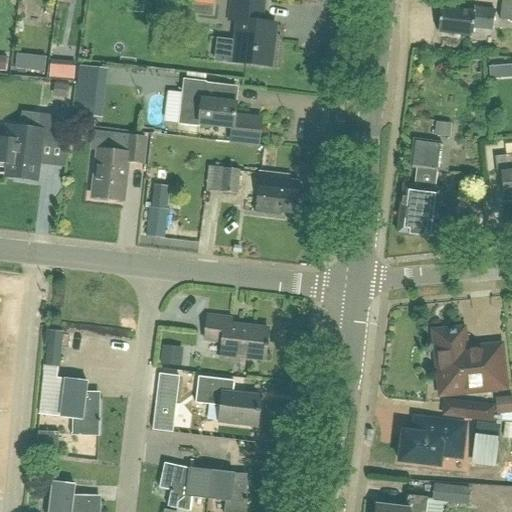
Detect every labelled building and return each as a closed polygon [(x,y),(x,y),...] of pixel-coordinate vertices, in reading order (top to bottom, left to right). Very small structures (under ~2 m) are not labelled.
[(269,67),(274,24),(260,23),(263,3),(236,0),(231,0),(229,21),(237,22),(232,63),(269,67)] [(511,22),(511,1),(502,0),(500,21),(511,22)] [(473,12),(440,9),(437,33),(472,37),(472,30),(492,32),(494,12),(473,9),(473,12)] [(31,57),(30,70),(44,72),(46,58),(31,57)] [(66,62),(65,79),(73,79),(75,63),(66,62)] [(499,79),(498,67),(488,67),(489,80),(499,79)] [(80,80),(102,83),(103,70),(82,68),(80,80)] [(258,146),(261,120),(234,117),(236,104),(203,100),(205,83),(182,80),(177,126),(199,128),(199,126),(231,129),(230,143),(258,146)] [(68,85),(56,84),(54,97),(66,98),(68,85)] [(78,104),(76,116),(98,118),(99,106),(78,104)] [(0,139),(0,164),(6,165),(4,176),(18,178),(17,181),(38,183),(43,145),(59,147),(63,118),(39,115),(37,130),(6,127),(4,140),(0,139)] [(437,123),(435,136),(449,138),(451,125),(437,123)] [(145,140),(127,138),(115,137),(113,154),(97,152),(92,199),(123,202),(127,163),(142,165),(145,140)] [(437,175),(439,164),(441,147),(413,144),(410,172),(416,172),(414,190),(402,189),(397,234),(434,239),(439,193),(433,192),(435,175),(437,175)] [(511,197),(511,156),(495,158),(497,176),(501,175),(503,198),(511,197)] [(207,192),(220,194),(223,170),(209,168),(207,192)] [(238,195),(241,171),(223,170),(220,194),(236,195),(238,195)] [(289,182),(290,177),(260,174),(255,213),(280,216),(280,213),(295,215),(299,183),(289,182)] [(149,208),(146,237),(164,239),(167,210),(149,208)] [(265,361),(268,331),(230,326),(231,320),(207,317),(205,341),(222,343),(220,361),(240,363),(241,359),(265,361)] [(67,330),(66,343),(100,348),(102,335),(67,330)] [(465,350),(463,330),(433,333),(440,396),(505,389),(500,346),(465,350)] [(60,350),(46,349),(45,367),(58,368),(60,350)] [(257,428),(261,398),(233,394),(234,383),(199,378),(195,405),(221,408),(219,424),(257,428)] [(99,438),(101,399),(86,399),(87,384),(66,381),(61,418),(72,420),(72,437),(99,438)] [(511,404),(511,398),(495,400),(497,415),(511,413),(511,404)] [(493,423),(495,406),(444,400),(442,417),(493,423)] [(176,406),(156,403),(153,431),(173,434),(176,406)] [(465,425),(435,421),(414,419),(412,434),(402,433),(399,463),(439,467),(441,449),(462,451),(465,425)] [(511,424),(504,424),(502,438),(511,438),(511,424)] [(493,465),(498,429),(478,427),(473,463),(493,465)] [(65,449),(65,429),(48,429),(48,449),(65,449)] [(190,511),(192,499),(209,501),(212,473),(189,470),(189,475),(185,474),(164,469),(159,489),(170,492),(170,494),(171,494),(168,508),(185,511),(190,511)] [(212,473),(209,501),(226,503),(225,511),(246,511),(247,481),(234,480),(234,475),(223,474),(212,473)] [(101,511),(101,502),(74,502),(75,486),(54,483),(49,511),(101,511)] [(434,484),(432,502),(466,506),(468,488),(434,484)] [(425,511),(427,499),(407,497),(406,510),(376,506),(375,511),(425,511)]
